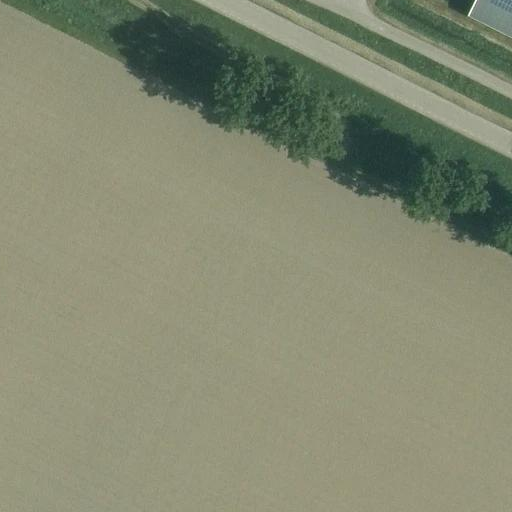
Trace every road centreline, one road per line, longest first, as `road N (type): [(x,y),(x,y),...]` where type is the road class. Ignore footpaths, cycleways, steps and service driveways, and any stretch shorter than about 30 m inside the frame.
road 1 (track): [(511,219),(379,157),(136,0)]
road 2 (unclassified): [(511,142),(224,0)]
